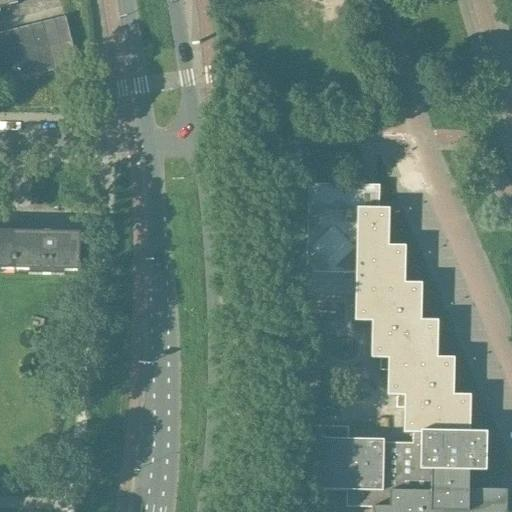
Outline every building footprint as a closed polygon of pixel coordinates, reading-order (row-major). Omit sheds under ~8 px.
[(15,0),(0,0),(0,9),(17,5),(15,0)] [(65,18),(0,34),(0,85),(77,66),(65,18)] [(16,84),(5,87),(11,108),(21,105),(16,84)] [(295,466),(295,491),(346,492),(346,508),(371,509),(371,511),(505,511),(506,492),(468,491),(468,473),(485,473),(486,434),(469,434),(470,397),(453,397),(453,360),(436,359),(437,322),(420,322),(421,285),(404,285),(405,248),(388,247),(388,210),(378,210),(358,210),(359,186),(308,186),(308,187),(306,259),(306,274),(307,274),(355,275),(355,297),(355,298),(354,323),(363,323),(371,323),(371,360),(380,360),(379,372),(387,372),(387,397),(396,397),(396,409),(404,409),(403,434),(412,435),(412,445),(383,444),(383,441),(347,441),(348,428),(304,427),(304,440),(296,440),(295,466)] [(14,233),(0,232),(0,270),(13,271),(14,233)] [(79,234),(14,233),(13,271),(79,272),(79,234)]
